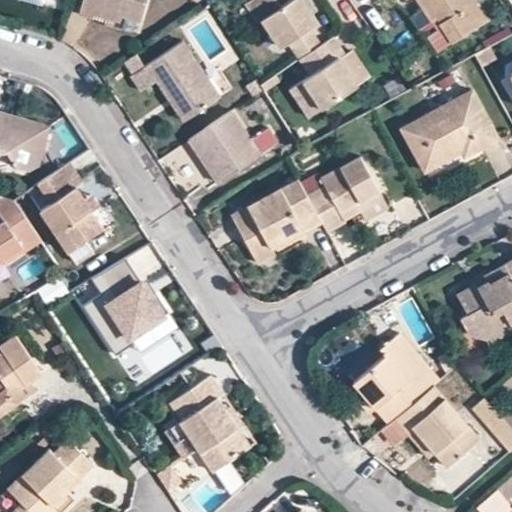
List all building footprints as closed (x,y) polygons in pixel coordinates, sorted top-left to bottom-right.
[(81,0),(77,14),(115,25),(117,20),(134,24),(141,0),(81,0)] [(291,0),(262,19),(280,45),(287,41),(298,58),(311,49),(318,45),(307,27),(315,22),(300,0),(291,0)] [(327,0),(344,24),(375,4),(371,0),(327,0)] [(416,0),(434,27),(424,34),(435,51),(484,19),(471,0),(416,0)] [(303,79),(321,107),(356,84),(338,56),(343,52),(333,35),(318,45),(311,49),(322,66),(303,79)] [(188,118),(220,97),(184,44),(133,78),(142,92),(157,82),(168,99),(174,96),(188,118)] [(338,56),(356,84),(368,75),(351,48),(343,52),(338,56)] [(240,87),(246,97),(255,91),(248,82),(240,87)] [(401,127),(423,169),(436,162),(460,150),(462,155),(497,138),(471,90),(401,127)] [(188,118),(174,96),(168,99),(183,121),(188,118)] [(0,149),(13,161),(28,166),(36,160),(45,128),(38,121),(0,108),(0,149)] [(218,184),(278,143),(270,131),(253,142),(233,112),(190,142),(199,155),(205,152),(209,159),(206,167),(218,184)] [(199,155),(206,167),(209,159),(205,152),(199,155)] [(321,221),(326,229),(344,219),(340,211),(355,202),(360,210),(382,197),(359,155),(320,176),(325,184),(306,194),(318,215),(321,221)] [(36,183),(48,205),(38,212),(65,252),(83,240),(102,229),(91,211),(83,200),(75,187),(81,183),(68,162),(36,183)] [(297,176),(231,212),(257,260),(274,250),(272,247),(268,242),(318,215),(306,194),(297,176)] [(91,211),(98,206),(89,196),(83,200),(91,211)] [(382,197),(360,210),(365,219),(387,206),(382,197)] [(0,261),(3,260),(6,265),(40,242),(12,198),(1,201),(0,201),(0,216),(2,220),(0,221),(0,261)] [(355,202),(340,211),(344,219),(360,210),(355,202)] [(318,215),(268,242),(272,247),(321,221),(318,215)] [(73,265),(92,254),(83,240),(65,252),(73,265)] [(457,293),(468,313),(461,317),(468,331),(485,333),(483,331),(507,319),(509,321),(511,319),(511,257),(482,273),(486,280),(479,286),(477,282),(457,293)] [(141,284),(125,259),(92,280),(102,296),(86,306),(117,356),(136,343),(132,337),(168,314),(147,280),(141,284)] [(477,282),(479,286),(486,280),(482,273),(474,277),(477,282)] [(507,319),(483,331),(485,333),(489,342),(511,329),(511,328),(509,321),(507,319)] [(353,380),(387,423),(396,416),(433,383),(440,378),(401,332),(382,348),(386,353),(353,380)] [(0,414),(18,403),(13,395),(32,383),(43,376),(18,337),(2,347),(6,353),(0,356),(0,414)] [(210,374),(168,401),(181,419),(178,421),(210,470),(248,444),(237,425),(224,407),(216,395),(221,392),(210,374)] [(32,383),(13,395),(18,403),(37,391),(32,383)] [(433,449),(445,464),(477,436),(433,383),(396,416),(405,427),(411,422),(433,449)] [(471,405),(498,436),(510,426),(485,396),(484,394),(471,405)] [(224,407),(237,425),(243,420),(231,403),(224,407)] [(405,427),(396,416),(387,423),(384,425),(394,437),(405,427)] [(210,470),(178,421),(168,428),(201,476),(210,470)] [(433,449),(411,422),(405,427),(427,454),(433,449)] [(498,436),(508,449),(511,445),(511,428),(510,426),(498,436)] [(50,449),(10,489),(23,502),(13,511),(44,511),(53,503),(60,510),(74,496),(67,489),(63,486),(75,474),(79,477),(91,465),(68,442),(55,455),(50,449)] [(176,473),(163,482),(168,489),(182,479),(176,473)] [(75,474),(63,486),(67,489),(79,477),(75,474)] [(499,511),(510,503),(497,488),(477,505),(484,511),(499,511)] [(53,503),(44,511),(58,511),(60,510),(53,503)]
